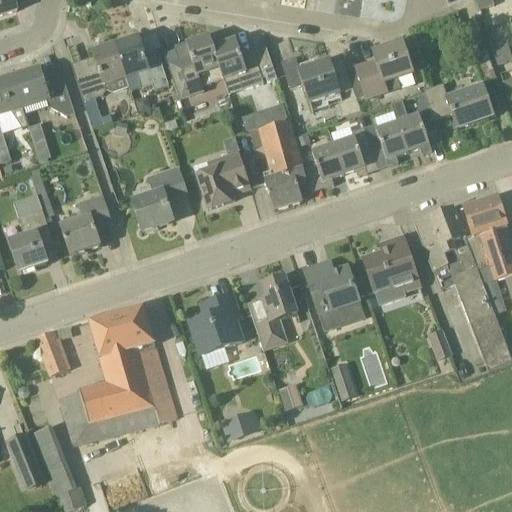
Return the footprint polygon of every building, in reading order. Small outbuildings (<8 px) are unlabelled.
[(11,0),(0,0),(0,18),(16,14),(11,0)] [(491,0),(486,0),(476,3),(479,13),(494,8),(491,0)] [(476,21),(462,26),(465,36),(479,31),(476,21)] [(214,50),(210,39),(187,46),(187,48),(175,52),(180,66),(169,70),(181,102),(191,99),(204,95),(202,89),(224,82),(220,72),(214,50)] [(157,52),(144,57),(138,40),(116,47),(127,81),(138,78),(142,91),(155,87),(153,82),(166,78),(157,52)] [(220,72),(224,82),(224,83),(239,79),(244,94),(279,82),(268,50),(253,55),(241,59),(236,43),(214,50),(220,72)] [(506,43),(491,48),(494,58),(510,53),(506,43)] [(358,71),(357,71),(356,69),(347,72),(358,100),(366,97),(368,102),(401,91),(398,83),(413,78),(403,46),(373,56),(376,65),(358,71)] [(75,77),(76,79),(75,79),(84,105),(103,98),(107,93),(113,96),(130,90),(127,82),(127,81),(116,47),(93,55),(98,71),(77,78),(77,77),(75,77)] [(511,59),(510,53),(494,58),(498,68),(511,62),(511,59)] [(488,56),(471,61),(480,87),(496,81),(488,56)] [(343,63),(330,67),(329,63),(300,73),(296,60),(281,65),(291,92),(304,88),(313,114),(338,106),(343,120),(346,119),(361,114),(346,72),(347,72),(343,63)] [(13,81),(28,129),(29,129),(23,112),(49,103),(52,111),(66,120),(75,117),(59,69),(41,75),(40,72),(13,81)] [(13,81),(0,84),(0,119),(16,114),(22,131),(28,129),(13,81)] [(511,81),(503,85),(507,94),(511,92),(511,81)] [(444,87),(424,94),(429,109),(434,123),(452,116),(457,132),(493,119),(483,89),(449,101),(444,87)] [(135,103),(139,116),(152,112),(148,100),(135,103)] [(258,116),(263,130),(288,122),(283,107),(258,116)] [(434,123),(429,109),(416,113),(418,119),(425,138),(426,138),(438,134),(434,123)] [(426,138),(425,138),(418,119),(398,126),(408,155),(420,152),(422,158),(432,155),(426,138)] [(289,124),(259,133),(274,182),(266,184),(274,214),(303,205),(298,188),(307,185),(289,124)] [(115,135),(126,137),(128,127),(118,125),(115,135)] [(408,155),(398,126),(377,133),(375,128),(364,131),(373,156),(383,153),(389,170),(398,166),(396,160),(408,155)] [(0,127),(0,166),(12,163),(0,127)] [(364,131),(352,136),(343,139),(345,145),(334,149),(344,178),(356,174),(358,180),(368,177),(362,160),(373,156),(364,131)] [(301,150),(311,146),(308,137),(298,141),(301,150)] [(236,142),(235,140),(223,143),(227,156),(239,153),(236,142)] [(40,164),(48,162),(51,161),(45,141),(33,145),(40,164)] [(344,178),(334,149),(312,156),(317,168),(305,173),(309,184),(321,180),(324,191),(334,188),(332,182),(344,178)] [(251,193),(239,155),(194,170),(208,213),(235,204),(232,195),(249,189),(250,193),(251,193)] [(48,162),(40,164),(42,171),(50,168),(48,162)] [(11,167),(3,170),(5,178),(14,175),(11,167)] [(167,204),(188,196),(179,172),(150,182),(155,197),(133,205),(143,234),(173,224),(167,204)] [(39,241),(50,237),(37,199),(14,206),(25,239),(11,244),(21,275),(47,266),(39,241)] [(95,231),(99,229),(100,234),(113,230),(102,199),(84,206),(77,208),(82,221),(61,229),(70,259),(101,248),(95,231)] [(511,243),(510,238),(498,200),(454,214),(477,273),(478,273),(489,270),(493,285),(505,281),(511,301),(511,243)] [(477,273),(454,214),(453,211),(415,225),(431,267),(440,294),(455,289),(470,328),(489,375),(511,365),(511,362),(495,318),(478,273),(477,273)] [(403,241),(385,247),(386,252),(382,253),(383,256),(363,263),(374,296),(401,287),(403,295),(420,289),(403,241)] [(359,305),(360,305),(348,271),(326,278),(322,268),(304,274),(317,314),(319,313),(326,334),(364,321),(359,305)] [(280,322),(297,317),(285,280),(263,288),(267,300),(247,306),(264,355),(288,346),(280,322)] [(236,326),(240,324),(232,298),(212,305),(214,311),(204,314),(206,321),(191,326),(202,359),(242,346),(236,326)] [(154,347),(155,347),(144,309),(89,325),(106,385),(78,393),(93,445),(177,421),(154,347)] [(443,333),(428,339),(438,364),(453,358),(443,333)] [(68,373),(60,350),(54,334),(36,340),(43,359),(50,380),(68,373)] [(346,366),(331,371),(341,405),(357,400),(346,366)] [(297,388),(279,393),(285,414),(303,408),(297,388)] [(254,413),(221,425),(228,445),(261,434),(254,413)] [(53,429),(31,437),(59,511),(77,511),(88,508),(80,489),(77,490),(53,429)] [(27,436),(6,444),(26,494),(47,486),(27,436)] [(91,506),(88,507),(90,511),(106,511),(96,488),(86,492),(91,506)]
